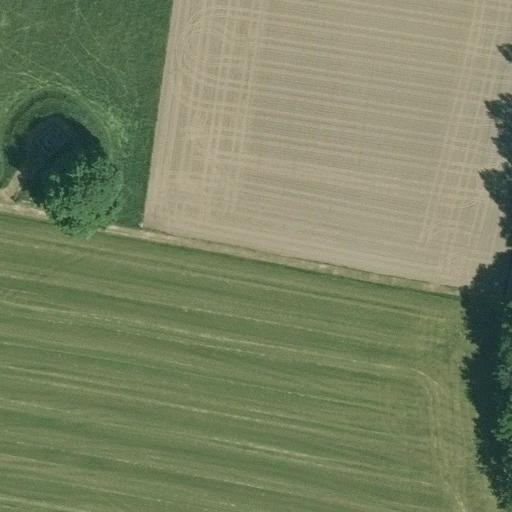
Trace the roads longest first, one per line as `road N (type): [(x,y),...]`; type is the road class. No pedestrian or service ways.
road 1 (track): [(0,202),(511,297)]
road 2 (unclassified): [(511,458),(502,364),(511,277)]
